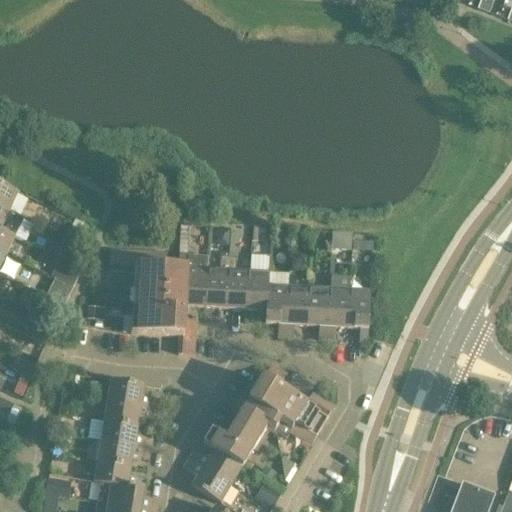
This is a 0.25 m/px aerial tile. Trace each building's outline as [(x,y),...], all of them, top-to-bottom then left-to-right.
[(480,0),(477,11),(488,15),(492,3),(483,0),(480,0)] [(0,210),(8,214),(17,195),(0,187),(0,210)] [(0,232),(13,239),(22,221),(8,214),(0,210),(0,232)] [(0,255),(4,258),(13,239),(0,232),(0,255)] [(182,331),(184,309),(185,270),(178,270),(165,269),(166,255),(109,252),(108,267),(139,269),(136,337),(178,339),(177,357),(193,358),(194,331),(182,331)] [(184,309),(204,310),(206,271),(186,270),(187,256),(179,256),(178,270),(185,270),(184,309)] [(206,271),(204,310),(225,311),(227,259),(220,259),(219,272),(206,271)] [(225,311),(245,312),(247,273),(234,273),(235,259),(227,259),(225,311)] [(257,326),(265,327),(267,288),(268,274),(247,273),(245,312),(258,313),(257,326)] [(328,291),(325,343),(333,344),(334,330),(346,331),(348,292),(349,278),(330,277),(329,291),(328,291)] [(267,288),(265,327),(277,327),(277,341),(284,341),(287,289),(267,288)] [(287,289),(284,341),(292,342),(293,328),(305,329),(307,290),(287,289)] [(307,290),(305,329),(318,330),(317,343),(325,343),(328,291),(307,290)] [(348,292),(346,331),(359,332),(358,345),(366,345),(369,293),(348,292)] [(98,322),(99,309),(87,309),(86,322),(98,322)] [(213,453),(241,470),(265,431),(272,435),(279,424),(290,431),(288,434),(310,448),(333,409),(311,396),(304,407),(277,391),(286,377),(270,368),(247,405),(240,401),(235,408),(243,413),(229,435),(214,426),(202,446),(213,453)] [(107,404),(155,412),(157,402),(141,399),(142,388),(110,383),(107,404)] [(155,412),(107,404),(103,424),(136,429),(137,419),(154,422),(155,412)] [(136,429),(103,424),(100,444),(149,452),(151,442),(134,439),(136,429)] [(149,452),(100,444),(97,464),(129,469),(131,459),(147,462),(149,452)] [(193,453),(188,462),(230,488),(241,470),(213,453),(207,462),(193,453)] [(230,488),(188,462),(182,471),(197,479),(191,489),(219,506),(230,488)] [(129,469),(97,464),(93,485),(100,486),(110,488),(110,487),(142,492),(144,482),(128,479),(129,469)] [(58,511),(61,497),(70,498),(72,483),(49,480),(44,511),(58,511)] [(488,511),(494,497),(461,484),(450,511),(488,511)] [(107,507),(139,511),(156,511),(157,505),(148,503),(141,502),(142,492),(110,487),(110,488),(100,486),(97,505),(107,507)]
